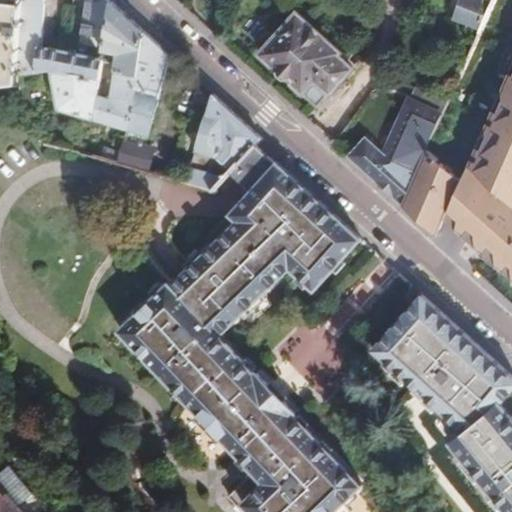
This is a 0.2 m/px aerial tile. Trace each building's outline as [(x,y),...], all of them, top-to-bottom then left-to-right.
[(0,0),(0,83),(18,81),(18,75),(23,0),(0,0)] [(44,0),(23,0),(18,75),(52,71),(94,78),(98,59),(110,0),(83,0),(77,39),(93,42),(91,54),(41,46),(44,0)] [(57,100),(124,128),(146,31),(111,0),(110,0),(98,59),(112,63),(105,98),(91,92),(94,78),(52,71),(57,100)] [(483,28),(489,16),(492,9),(476,2),(467,22),(482,30),(483,28)] [(318,38),(292,14),(276,31),(264,28),(256,38),(260,52),(316,103),(345,70),(315,41),(318,38)] [(146,31),(124,128),(145,136),(174,57),(146,31)] [(511,68),(467,175),(448,219),(511,277),(511,68)] [(398,82),(446,105),(451,94),(404,70),(398,82)] [(399,202),(446,105),(398,82),(397,85),(412,93),(388,144),(363,133),(345,153),(399,202)] [(262,137),(215,94),(195,149),(212,156),(231,173),(237,165),(262,137)] [(285,158),(262,137),(237,165),(251,179),(258,186),(285,158)] [(121,140),(117,160),(143,170),(150,150),(121,140)] [(433,151),(409,204),(442,233),(448,219),(467,175),(433,151)] [(368,234),(285,158),(258,186),(238,207),(246,215),(179,280),(177,277),(170,284),(128,326),(188,388),(205,406),(201,409),(234,444),(238,440),(265,469),(238,494),(254,511),(354,511),(355,511),(349,503),(353,499),(371,482),(304,411),(308,407),(269,366),(265,371),(227,330),(290,269),(286,264),(292,257),(297,262),(320,285),(368,234)] [(211,195),(221,183),(188,170),(182,185),(211,195)] [(290,269),(297,262),(292,257),(286,264),(290,269)] [(511,365),(431,291),(378,348),(470,434),(458,444),(511,509),(511,409),(506,402),(502,397),(511,386),(511,365)] [(511,395),(511,386),(502,397),(506,402),(511,395)] [(10,463),(0,471),(0,482),(19,505),(34,492),(10,463)] [(0,511),(24,511),(19,505),(0,482),(0,511)] [(357,507),(353,499),(349,503),(355,511),(354,511),(359,511),(357,507)]
